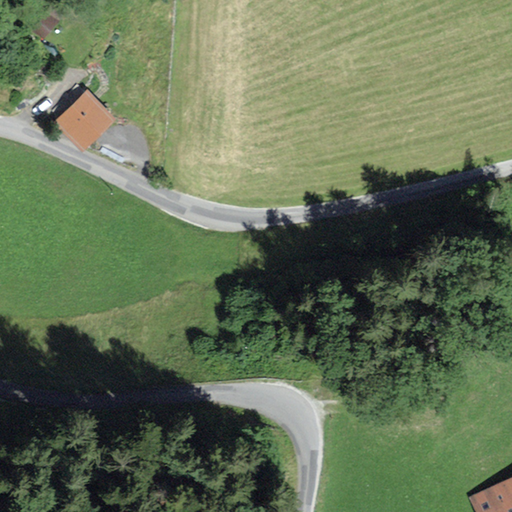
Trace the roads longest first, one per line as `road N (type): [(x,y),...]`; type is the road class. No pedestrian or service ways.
road 1 (unclassified): [(511,167),(269,221),(225,221),(0,128)]
road 2 (unclassified): [(303,511),(306,440),(297,417),(276,401),(222,393),(56,401),(0,388)]
